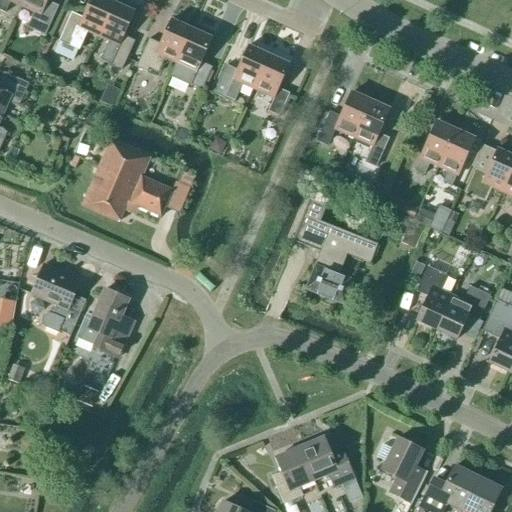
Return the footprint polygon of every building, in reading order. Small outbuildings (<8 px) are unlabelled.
[(22,8),(25,0),(0,0),(0,11),(5,14),(10,3),(22,8)] [(25,0),(22,8),(33,13),(27,28),(45,36),(59,7),(48,2),(48,0),(25,0)] [(99,38),(114,3),(106,0),(90,0),(83,18),(72,13),(59,42),(79,51),(87,32),(99,38)] [(114,3),(99,38),(108,42),(100,60),(111,65),(122,70),(135,42),(124,37),(135,13),(114,3)] [(176,64),(192,30),(171,20),(160,44),(149,40),(136,68),(147,73),(149,69),(159,74),(165,59),(175,63),(176,64)] [(176,64),(175,63),(169,77),(191,86),(202,91),(212,68),(201,63),(212,39),(192,30),(176,64)] [(253,90),(269,56),(248,46),(237,71),(226,66),(214,94),(225,99),(225,98),(234,102),(242,85),(253,90)] [(269,56),(253,90),(274,99),(268,112),(279,117),(290,94),(279,89),(289,65),(269,56)] [(0,114),(2,115),(7,104),(19,106),(29,85),(4,73),(0,81),(0,114)] [(354,138),(370,102),(351,93),(340,118),(330,113),(317,142),(328,147),(335,130),(354,138)] [(370,102),(354,138),(372,147),(365,163),(376,168),(389,139),(378,135),(389,110),(370,102)] [(439,168),(455,131),(436,123),(420,159),(421,160),(416,171),(425,175),(430,164),(439,168)] [(190,132),(182,128),(178,136),(186,140),(190,132)] [(455,131),(439,168),(448,172),(443,183),(451,187),(457,176),(458,176),(474,140),(455,131)] [(209,149),(221,155),(222,154),(227,143),(215,137),(209,149)] [(158,216),(170,190),(142,178),(150,159),(111,141),(82,206),(119,223),(124,211),(130,214),(134,205),(158,216)] [(502,193),(511,172),(511,156),(497,150),(486,174),(475,169),(464,194),(485,203),(491,189),(502,193)] [(511,172),(502,193),(511,197),(511,172)] [(385,187),(371,181),(366,192),(370,203),(377,206),(385,187)] [(183,206),(190,188),(179,184),(170,200),(183,206)] [(326,205),(311,199),(294,241),(321,253),(306,290),(344,305),(353,281),(339,275),(347,257),(370,264),(378,245),(331,227),(320,223),(326,205)] [(447,220),(451,212),(439,206),(429,229),(441,235),(447,220)] [(451,212),(447,220),(455,223),(459,215),(451,212)] [(415,250),(422,232),(408,226),(400,244),(415,250)] [(488,257),(480,253),(477,260),(485,264),(488,257)] [(416,263),(410,276),(418,280),(424,267),(416,263)] [(61,274),(44,266),(31,296),(56,306),(53,314),(48,313),(44,315),(42,318),(41,322),(43,327),(46,329),(58,334),(62,322),(75,327),(86,302),(74,297),(81,281),(62,273),(61,274)] [(436,331),(452,297),(442,292),(448,277),(428,268),(416,292),(427,297),(416,321),(436,331)] [(452,297),(436,331),(457,340),(468,316),(479,321),(490,297),(470,287),(463,302),(452,297)] [(117,327),(128,301),(105,291),(92,319),(87,317),(78,338),(94,345),(93,349),(118,360),(130,332),(117,327)] [(509,373),(511,366),(511,308),(499,302),(485,333),(499,340),(488,364),(509,373)] [(12,324),(0,321),(0,329),(10,331),(12,324)] [(19,385),(25,369),(13,365),(7,381),(19,385)] [(92,408),(98,393),(84,387),(78,402),(92,408)] [(299,449),(314,482),(328,476),(334,489),(354,481),(343,453),(331,458),(323,439),(299,449)] [(423,452),(398,439),(392,451),(383,446),(377,459),(386,463),(382,471),(397,479),(389,494),(411,505),(424,480),(412,474),(423,452)] [(299,488),(314,482),(299,449),(276,459),(282,474),(271,478),(283,505),(303,497),(299,488)] [(462,511),(478,479),(454,468),(442,493),(430,487),(417,511),(443,511),(448,504),(462,511)] [(478,479),(462,511),(463,511),(490,511),(501,491),(478,479)] [(219,511),(274,511),(252,502),(248,511),(242,511),(223,503),(219,511)]
